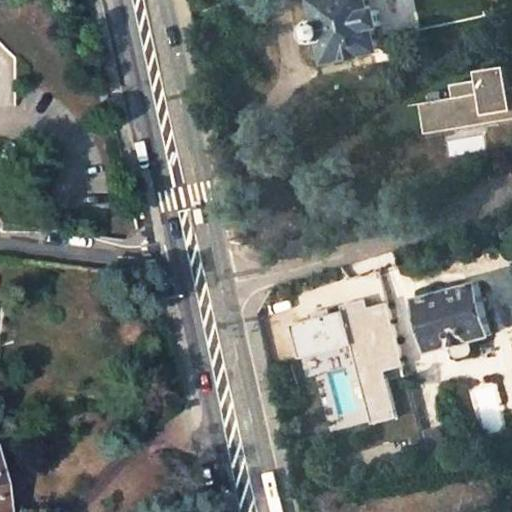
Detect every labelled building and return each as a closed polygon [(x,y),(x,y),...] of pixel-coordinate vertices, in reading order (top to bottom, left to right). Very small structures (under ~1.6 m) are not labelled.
[(332,61),(382,49),(377,27),(384,26),(381,10),(373,11),(370,0),(318,0),(323,21),(315,23),(312,27),(314,38),(320,41),(327,39),(332,61)] [(511,103),(511,93),(509,70),(478,73),(479,82),(454,85),(455,97),(422,101),(425,128),(511,119),(511,103)] [(511,327),(511,273),(489,276),(498,330),(511,327)] [(495,334),(482,284),(421,300),(434,351),(495,334)] [(370,307),(295,331),(304,363),(352,349),(376,427),(401,419),(388,373),(409,368),(392,310),(372,313),(370,307)]
